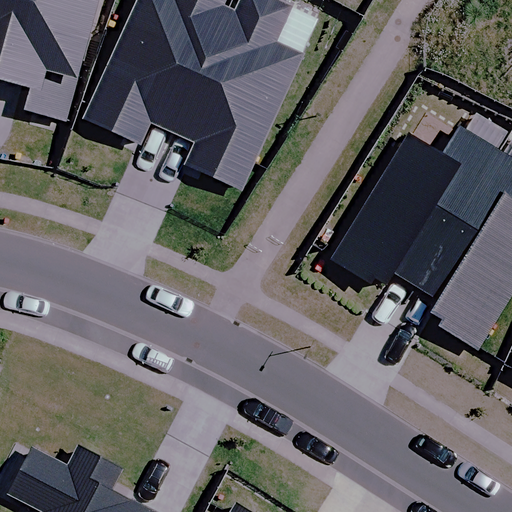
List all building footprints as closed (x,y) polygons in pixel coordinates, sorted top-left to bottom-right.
[(11,0),(0,40),(0,82),(29,91),(23,112),(62,123),(97,0),(11,0)] [(0,0),(0,40),(11,0),(0,0)] [(169,133),(226,8),(220,5),(222,0),(137,0),(83,120),(137,144),(146,123),(169,133)] [(238,0),(234,11),(226,8),(169,133),(194,144),(184,166),(239,191),(299,56),(272,44),(289,7),(273,0),(238,0)] [(414,288),(498,152),(460,129),(442,158),(407,137),(330,261),(377,289),(388,271),(414,288)] [(511,160),(498,152),(414,288),(437,301),(426,319),(476,350),(511,291),(511,160)] [(147,511),(108,491),(119,473),(75,449),(65,467),(29,448),(5,493),(40,511),(147,511)]
